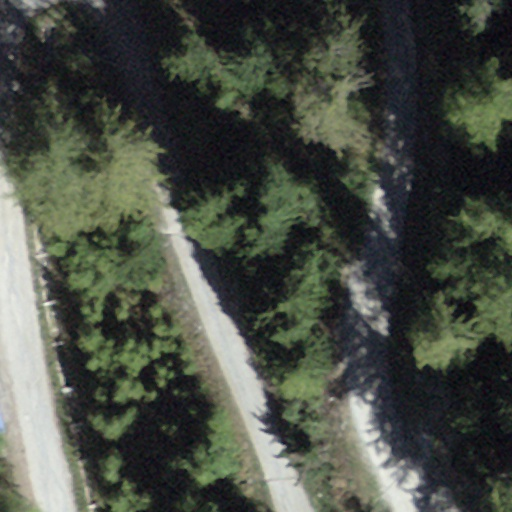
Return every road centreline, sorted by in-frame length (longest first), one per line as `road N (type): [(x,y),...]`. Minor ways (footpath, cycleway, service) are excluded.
road 1 (track): [(111,0),(135,84),(297,511)]
road 2 (track): [(414,511),(405,461),(360,346),(407,207),(404,69),(392,0)]
road 3 (track): [(54,511),(20,388),(0,195)]
